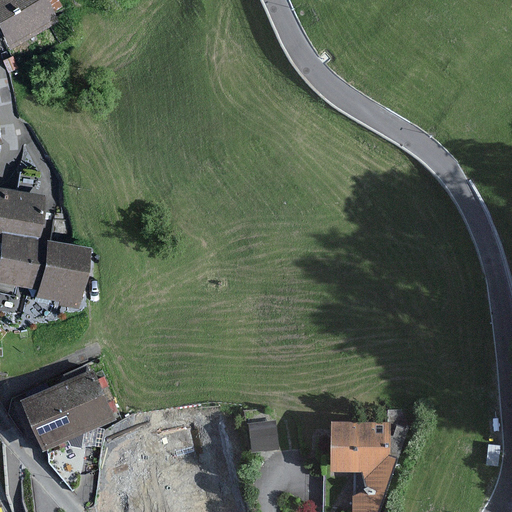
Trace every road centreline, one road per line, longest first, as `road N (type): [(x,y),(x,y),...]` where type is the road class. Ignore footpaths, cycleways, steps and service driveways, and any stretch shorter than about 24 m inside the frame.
road 1 (residential): [(511,403),(491,271),(464,194),(441,166),(310,67),(278,0)]
road 2 (residential): [(0,418),(78,511)]
